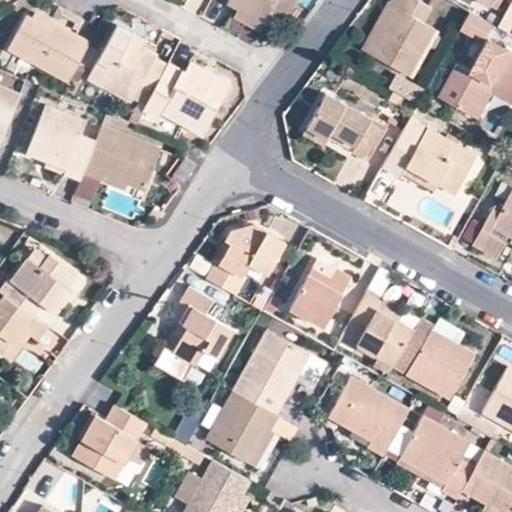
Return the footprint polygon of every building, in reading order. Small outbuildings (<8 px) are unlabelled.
[(239,7),(266,21),(272,9),(287,17),(295,0),(229,0),(228,1),(239,7)] [(417,0),(396,0),(393,7),(398,9),(373,55),(410,76),(437,29),(425,22),(432,8),(417,0)] [(511,34),(511,1),(498,27),(511,34)] [(366,50),(373,55),(398,9),(393,7),(390,5),(366,50)] [(266,21),(239,7),(239,8),(236,15),(261,30),(266,21)] [(33,18),(33,19),(48,27),(49,28),(52,21),(36,13),(36,12),(33,18)] [(471,12),(461,30),(483,43),(493,24),(471,12)] [(48,27),(33,19),(27,16),(10,49),(70,81),(91,42),(52,21),(49,28),(48,27)] [(130,37),(133,31),(118,23),(90,76),(105,84),(106,83),(111,76),(137,90),(140,84),(153,91),(168,61),(157,56),(158,52),(144,45),(143,44),(130,37)] [(134,31),(133,31),(130,37),(143,44),(144,45),(147,39),(134,31)] [(441,97),(473,115),(488,88),(491,83),(511,95),(511,52),(490,40),(473,71),(459,64),(441,97)] [(200,77),(204,67),(189,59),(185,68),(169,60),(168,61),(153,91),(145,106),(143,110),(158,119),(161,112),(165,105),(187,116),(183,124),(200,134),(228,84),(226,79),(211,70),(206,81),(200,77)] [(211,70),(204,67),(200,77),(206,81),(211,70)] [(426,91),(397,75),(390,89),(419,105),(426,91)] [(134,99),(137,90),(111,76),(106,83),(105,84),(134,99)] [(511,102),(511,95),(491,83),(488,88),(473,115),(479,119),(493,93),(511,102)] [(134,100),(145,106),(153,91),(140,84),(137,90),(134,99),(134,100)] [(328,94),(310,129),(331,140),(334,134),(357,147),(353,153),(369,162),(388,127),(328,94)] [(0,140),(1,141),(17,102),(0,95),(0,140)] [(84,172),(97,139),(81,133),(86,119),(45,102),(25,151),(48,160),(50,154),(69,161),(67,167),(65,172),(81,178),(84,172)] [(161,112),(183,124),(187,116),(165,105),(161,112)] [(411,117),(407,125),(424,134),(428,127),(412,118),(411,117)] [(105,171),(129,180),(148,188),(163,147),(102,124),(97,139),(84,172),(102,178),(105,171)] [(477,155),(428,127),(424,134),(407,125),(385,165),(404,175),(405,174),(409,165),(440,183),(457,192),(477,155)] [(327,147),(331,140),(310,129),(309,129),(306,136),(327,147)] [(331,140),(353,153),(357,147),(334,134),(331,140)] [(48,160),(67,167),(69,161),(50,154),(48,160)] [(175,172),(186,179),(198,162),(187,154),(175,172)] [(437,190),(440,183),(409,165),(405,174),(437,190)] [(126,187),(129,180),(105,171),(102,178),(126,187)] [(495,226),(511,235),(511,191),(502,210),(494,206),(476,240),(497,253),(502,244),(505,240),(491,232),(495,226)] [(258,287),(274,256),(258,247),(265,236),(249,227),(225,229),(220,240),(226,243),(216,263),(212,261),(203,279),(233,296),(242,278),(258,287)] [(280,244),(265,236),(258,247),(274,256),(280,244)] [(209,259),(212,261),(216,263),(226,243),(220,240),(209,259)] [(33,247),(26,257),(43,270),(50,260),(51,260),(33,247)] [(26,257),(11,279),(7,277),(0,288),(0,291),(4,293),(33,314),(42,302),(50,308),(67,284),(76,272),(53,256),(51,260),(50,260),(43,270),(26,257)] [(309,267),(305,274),(324,284),(328,276),(309,267)] [(332,268),(328,276),(324,284),(305,274),(287,307),(322,326),(350,277),(332,268)] [(371,289),(382,294),(392,274),(381,268),(371,289)] [(72,288),(67,284),(50,308),(55,312),(72,288)] [(170,318),(179,323),(186,327),(179,339),(172,353),(193,364),(196,366),(204,352),(218,359),(234,330),(205,312),(211,299),(187,286),(170,318)] [(391,364),(409,330),(393,321),(373,310),(376,305),(378,299),(363,292),(348,319),(364,327),(354,344),(391,364)] [(21,327),(30,334),(37,339),(48,325),(33,314),(4,293),(0,298),(0,352),(2,354),(21,327)] [(396,315),(376,305),(373,310),(393,321),(396,315)] [(409,330),(391,364),(447,394),(470,352),(430,329),(432,325),(416,317),(409,330)] [(172,335),(179,339),(186,327),(179,323),(172,335)] [(11,361),(30,334),(21,327),(2,354),(11,361)] [(288,365),(295,369),(304,353),(260,329),(227,390),(271,414),(278,400),(271,396),(288,365)] [(193,364),(172,353),(164,348),(154,365),(183,382),(193,364)] [(293,373),(315,385),(326,365),(304,353),(295,369),(293,373)] [(293,373),(295,369),(288,365),(271,396),(278,400),(293,373)] [(511,369),(503,365),(478,411),(511,429),(511,369)] [(366,447),(380,454),(381,452),(397,424),(405,410),(348,378),(326,416),(370,440),(366,447)] [(271,414),(227,390),(201,438),(242,460),(260,427),(266,430),(267,429),(274,416),(271,414)] [(184,445),(201,415),(185,406),(168,437),(171,439),(184,445)] [(72,458),(114,480),(144,424),(112,407),(104,422),(93,417),(72,458)] [(457,489),(479,450),(418,416),(409,431),(395,457),(441,482),(438,489),(453,497),(457,489)] [(381,452),(394,459),(395,457),(409,431),(397,424),(381,452)] [(260,427),(242,460),(257,468),(275,433),(267,429),(266,430),(260,427)] [(153,429),(149,436),(167,446),(171,439),(168,437),(153,429)] [(171,439),(167,446),(179,453),(184,445),(171,439)] [(479,450),(457,489),(481,502),(498,511),(510,511),(511,511),(511,466),(479,449),(479,450)] [(441,482),(395,457),(394,459),(392,464),(438,489),(441,482)] [(238,511),(247,497),(254,484),(217,464),(191,511),(238,511)] [(317,496),(307,499),(309,506),(319,503),(317,496)] [(246,511),(253,500),(247,497),(238,511),(246,511)] [(481,511),(498,511),(481,502),(477,509),(481,511)]
